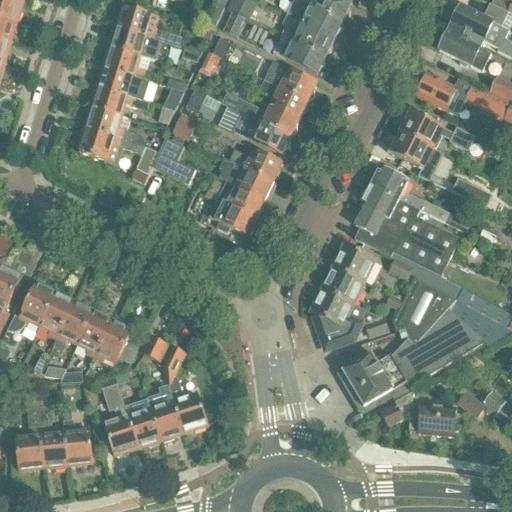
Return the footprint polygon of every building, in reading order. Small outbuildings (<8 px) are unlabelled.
[(7,0),(0,0),(0,19),(15,24),(21,4),(7,0)] [(220,0),(208,26),(216,30),(228,3),(220,0)] [(317,0),(296,0),(296,2),(343,25),(352,6),(338,0),(317,0),(318,0),(317,0)] [(509,15),(509,16),(511,17),(511,3),(506,1),(506,0),(494,0),(492,6),(509,15)] [(296,2),(287,20),(334,43),(343,25),(296,2)] [(232,16),(245,22),(250,12),(237,6),(232,16)] [(485,45),(499,52),(498,55),(511,61),(511,47),(511,45),(506,42),(510,34),(502,30),(509,16),(490,7),(483,20),(461,10),(450,33),(483,49),(485,45)] [(156,32),(160,20),(126,9),(119,30),(163,44),(182,50),(184,41),(160,34),(160,33),(156,32)] [(245,22),(232,16),(223,35),(238,42),(243,32),(241,31),(245,22)] [(15,24),(0,19),(0,42),(9,45),(15,24)] [(282,38),(283,39),(283,40),(326,61),(334,43),(287,20),(282,28),(286,30),(282,38)] [(163,44),(119,30),(113,52),(140,60),(156,66),(163,44)] [(483,49),(450,33),(439,54),(484,76),(493,57),(482,52),(483,49)] [(283,40),(274,58),(317,78),(326,61),(283,40)] [(9,45),(0,42),(0,64),(3,65),(9,45)] [(212,58),(222,63),(221,64),(226,66),(234,49),(220,42),(212,58)] [(202,57),(184,51),(180,61),(198,67),(198,66),(202,57)] [(140,60),(113,52),(106,73),(144,84),(147,75),(137,72),(140,60)] [(212,58),(207,56),(198,75),(213,82),(221,64),(222,63),(212,58)] [(144,84),(106,73),(100,92),(145,106),(151,87),(144,84)] [(283,81),(270,74),(265,83),(309,104),(317,87),(287,73),(283,81)] [(428,78),(417,100),(458,120),(469,98),(428,78)] [(511,104),(511,87),(497,80),(489,97),(511,107),(511,104)] [(260,95),(273,102),(269,109),(299,123),(309,104),(265,83),(263,87),(252,81),(247,93),(258,99),(260,95)] [(166,90),(185,96),(188,88),(169,83),(166,90)] [(145,106),(100,92),(94,112),(122,120),(125,108),(136,111),(147,114),(149,108),(145,106)] [(198,118),(206,100),(194,94),(186,112),(198,118)] [(478,107),(506,120),(504,124),(511,127),(511,106),(511,107),(489,97),(484,94),(478,107)] [(222,107),(227,110),(248,120),(248,121),(291,142),(299,123),(269,109),(266,116),(227,97),(222,107)] [(291,142),(248,121),(248,120),(227,110),(218,128),(282,159),(291,142)] [(163,111),(159,125),(168,128),(175,115),(164,111),(163,111)] [(122,120),(94,112),(88,131),(126,144),(146,150),(160,155),(164,146),(149,141),(127,135),(131,123),(122,120)] [(454,137),(446,132),(412,115),(401,137),(435,154),(442,139),(451,143),(450,146),(468,155),(475,141),(457,132),(454,137)] [(172,138),(175,139),(186,144),(188,145),(198,125),(182,118),(172,138)] [(139,156),(142,161),(133,181),(145,187),(152,171),(159,156),(160,155),(146,150),(126,144),(88,131),(80,155),(117,167),(122,151),(139,156)] [(391,157),(425,174),(435,154),(401,137),(391,157)] [(160,155),(159,156),(178,165),(185,151),(185,149),(184,149),(186,144),(175,139),(172,145),(166,142),(164,146),(160,155)] [(230,164),(225,162),(224,163),(274,187),(283,168),(257,155),(256,156),(251,154),(248,160),(235,154),(230,164)] [(159,156),(152,171),(190,189),(197,174),(178,165),(159,156)] [(219,181),(226,185),(226,186),(265,204),(274,187),(224,163),(220,172),(223,174),(219,181)] [(381,170),(371,190),(400,204),(446,227),(450,217),(404,195),(408,188),(410,185),(381,170)] [(429,185),(464,202),(470,190),(435,173),(429,185)] [(256,222),(265,204),(226,186),(217,204),(256,222)] [(392,261),(393,258),(396,259),(461,291),(461,290),(441,281),(460,242),(417,221),(420,214),(445,227),(446,227),(400,204),(371,190),(361,209),(365,211),(356,229),(361,231),(355,243),(392,261)] [(216,233),(227,238),(231,231),(248,240),(256,222),(217,204),(208,222),(218,227),(216,233)] [(377,264),(345,249),(334,271),(366,287),(377,264)] [(396,259),(388,276),(411,287),(413,283),(414,283),(462,306),(465,299),(458,296),(461,291),(396,259)] [(0,338),(10,317),(4,315),(21,280),(2,271),(0,274),(0,338)] [(366,287),(334,271),(324,292),(356,308),(366,287)] [(414,283),(404,304),(391,297),(386,308),(399,314),(392,327),(396,337),(398,336),(401,344),(407,342),(408,343),(392,359),(391,357),(377,365),(372,356),(364,362),(363,360),(339,369),(364,411),(393,394),(396,399),(410,392),(484,347),(488,352),(511,337),(511,333),(462,306),(414,283)] [(28,323),(40,329),(55,296),(36,287),(19,321),(14,319),(7,334),(12,336),(15,336),(18,335),(21,333),(24,331),(25,329),(28,323)] [(324,292),(313,315),(331,324),(335,315),(351,323),(347,331),(355,336),(360,326),(365,328),(369,341),(389,334),(384,321),(381,322),(381,321),(356,308),(324,292)] [(47,338),(56,343),(75,306),(55,296),(40,329),(49,334),(47,338)] [(56,343),(52,351),(62,356),(66,348),(65,347),(68,343),(77,348),(93,315),(75,306),(56,343)] [(77,348),(89,354),(87,358),(95,362),(113,325),(93,315),(77,348)] [(313,315),(317,318),(316,320),(326,350),(352,342),(355,336),(347,331),(351,323),(335,315),(331,324),(313,315)] [(133,334),(113,325),(95,362),(103,366),(105,361),(117,367),(119,363),(130,369),(139,351),(128,345),(133,334)] [(145,358),(160,365),(167,350),(152,343),(145,358)] [(11,354),(0,348),(0,367),(4,369),(11,354)] [(162,370),(166,383),(170,395),(173,403),(184,437),(209,428),(198,398),(185,402),(178,381),(175,380),(186,358),(171,351),(162,370)] [(40,360),(33,374),(40,377),(47,364),(40,360)] [(66,374),(48,370),(43,380),(60,383),(63,377),(65,376),(66,374)] [(89,371),(84,382),(92,386),(97,375),(89,371)] [(60,383),(61,383),(60,387),(81,387),(82,376),(65,376),(63,377),(60,383)] [(128,377),(115,382),(117,388),(130,383),(128,377)] [(114,415),(116,422),(106,426),(117,459),(139,452),(125,410),(120,395),(117,388),(115,382),(99,387),(109,416),(114,415)] [(166,383),(157,386),(162,397),(170,395),(166,383)] [(120,395),(125,410),(139,452),(162,444),(151,411),(136,416),(128,392),(120,395)] [(410,392),(396,399),(392,402),(397,409),(382,416),(388,430),(404,423),(410,422),(409,436),(418,437),(454,441),(457,412),(420,408),(420,409),(413,408),(414,394),(412,396),(410,392)] [(479,402),(485,406),(483,408),(496,417),(506,404),(492,394),(491,395),(487,392),(479,402)] [(474,419),(483,407),(465,394),(457,406),(474,419)] [(173,403),(151,411),(162,444),(184,437),(173,403)] [(49,437),(48,408),(37,409),(44,471),(69,469),(65,435),(63,435),(49,437)] [(26,409),(28,439),(16,441),(20,474),(44,471),(37,409),(26,409)] [(61,412),(63,435),(65,435),(69,469),(92,466),(89,433),(74,434),(73,423),(71,423),(70,412),(61,412)]
